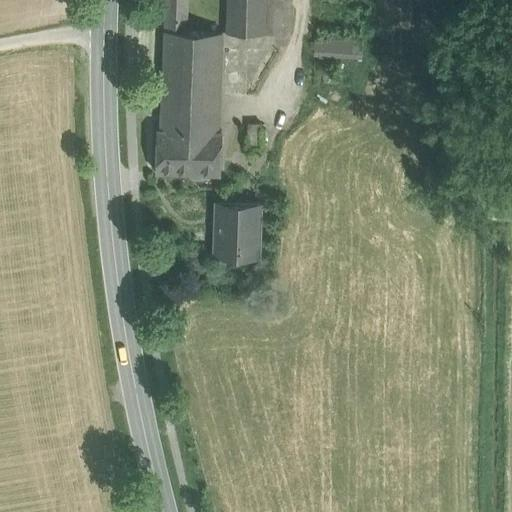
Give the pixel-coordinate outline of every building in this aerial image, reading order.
[(187,0),(164,0),(163,29),(186,30),(187,0)] [(265,0),(225,0),(225,31),(265,32),(265,0)] [(265,0),(265,32),(288,33),(288,0),(265,0)] [(186,30),(163,29),(160,115),(219,117),(222,31),(186,30)] [(362,40),(314,38),(314,54),(361,55),(362,40)] [(219,117),(160,115),(160,128),(157,128),(155,171),(219,173),(221,130),(218,130),(219,117)] [(262,124),(246,124),(246,146),(261,146),(262,124)] [(261,208),(219,204),(215,257),(217,257),(217,251),(254,254),(254,260),(256,260),(261,208)]
